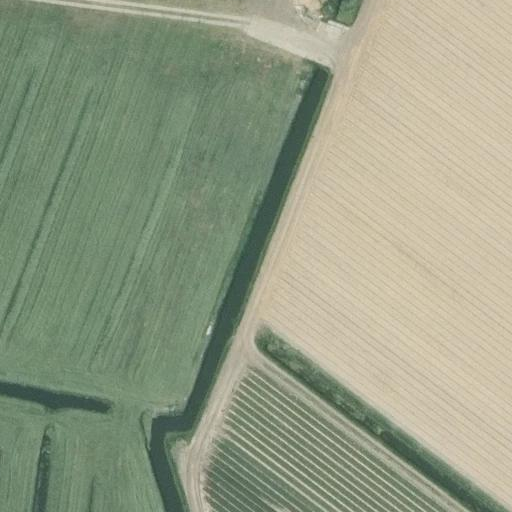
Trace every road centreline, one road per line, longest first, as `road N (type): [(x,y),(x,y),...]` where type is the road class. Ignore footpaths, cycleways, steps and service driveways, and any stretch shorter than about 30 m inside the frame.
road 1 (track): [(254,309),(371,0)]
road 2 (track): [(348,60),(249,24),(65,0)]
road 3 (track): [(254,309),(193,454),(195,511)]
